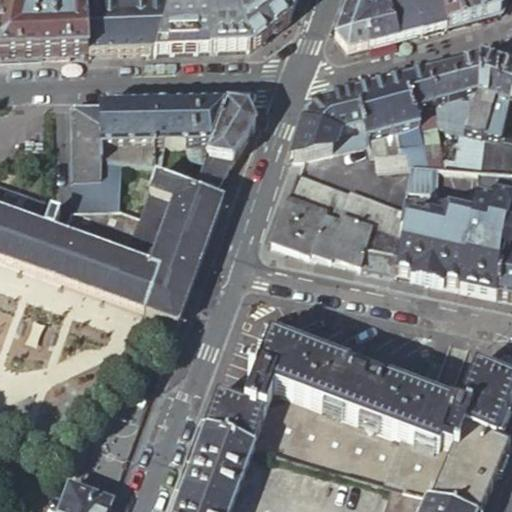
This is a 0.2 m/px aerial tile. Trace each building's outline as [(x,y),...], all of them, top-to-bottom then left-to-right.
[(27,0),(2,0),(0,11),(0,64),(88,61),(87,11),(66,7),(66,15),(56,16),(38,17),(24,17),(27,0)] [(37,2),(30,0),(27,0),(24,17),(38,17),(37,2)] [(40,0),(40,2),(56,5),(66,7),(87,11),(88,0),(40,0)] [(168,8),(162,0),(88,0),(87,11),(168,8)] [(162,0),(168,8),(152,59),(250,55),(289,26),(298,0),(162,0)] [(360,0),(357,10),(371,15),(377,0),(360,0)] [(386,0),(377,0),(371,15),(368,51),(422,37),(412,0),(408,0),(388,5),(386,0)] [(412,0),(422,37),(446,31),(438,0),(412,0)] [(438,0),(446,31),(468,25),(461,0),(438,0)] [(501,16),(507,0),(461,0),(468,25),(501,16)] [(66,7),(56,5),(56,16),(66,15),(66,7)] [(371,15),(357,10),(346,7),(335,41),(348,57),(368,51),(371,15)] [(88,61),(152,59),(168,8),(87,11),(88,61)] [(479,63),(427,77),(437,131),(461,138),(463,139),(477,103),(479,63)] [(498,71),(479,63),(477,103),(463,139),(481,144),(498,71)] [(511,76),(498,71),(481,144),(483,145),(511,150),(511,76)] [(427,77),(402,84),(419,136),(437,131),(427,77)] [(402,84),(385,89),(400,137),(396,138),(399,149),(406,149),(423,148),(419,136),(402,84)] [(385,89),(351,99),(364,147),(396,138),(400,137),(385,89)] [(304,120),(302,128),(337,139),(332,156),(364,150),(364,147),(351,99),(322,106),(321,107),(320,107),(304,120)] [(208,149),(227,108),(156,109),(100,109),(101,150),(101,166),(123,169),(137,171),(159,174),(164,150),(186,150),(182,158),(184,162),(202,166),(208,149)] [(202,166),(191,189),(212,197),(254,126),(248,112),(227,108),(208,149),(202,166)] [(100,109),(72,110),(72,215),(100,217),(101,166),(101,150),(100,109)] [(291,163),(302,161),(332,156),(337,139),(302,128),(291,163)] [(440,149),(437,131),(419,136),(423,148),(423,151),(440,149)] [(456,164),(454,175),(478,176),(483,145),(481,144),(463,139),(461,138),(456,164)] [(511,172),(511,150),(483,145),(478,176),(511,178),(511,172)] [(374,176),(410,173),(406,156),(373,159),(374,176)] [(454,175),(456,164),(443,163),(441,175),(454,175)] [(123,169),(101,166),(100,217),(118,217),(123,169)] [(134,218),(137,171),(123,169),(118,217),(100,217),(99,233),(73,230),(73,236),(142,261),(155,226),(134,218)] [(404,215),(399,243),(393,280),(421,285),(432,218),(428,217),(429,208),(435,208),(435,204),(437,203),(437,198),(437,197),(438,197),(440,175),(410,173),(404,215)] [(437,197),(437,198),(511,203),(511,178),(478,176),(454,175),(441,175),(440,175),(438,197),(437,197)] [(372,232),(399,243),(404,215),(349,195),(348,198),(296,178),(270,248),(309,262),(360,273),(372,232)] [(0,266),(175,330),(223,200),(212,197),(191,189),(170,182),(155,226),(142,261),(73,236),(64,232),(38,223),(44,207),(0,191),(0,266)] [(100,217),(72,215),(69,218),(64,232),(73,236),(73,230),(99,233),(100,217)] [(393,280),(399,243),(372,232),(360,273),(393,280)] [(457,266),(452,291),(463,293),(496,300),(501,262),(503,251),(458,244),(456,266),(457,266)] [(511,252),(503,251),(501,262),(511,263),(511,252)] [(511,263),(501,262),(496,300),(511,303),(511,263)] [(243,408),(215,398),(202,434),(253,452),(390,493),(406,498),(424,502),(426,505),(446,511),(480,511),(505,454),(491,448),(511,396),(511,385),(474,369),(456,412),(287,349),(268,342),(256,373),(253,372),(250,371),(247,379),(253,381),(243,408)] [(230,511),(253,452),(202,434),(172,511),(230,511)] [(108,511),(110,508),(67,492),(62,505),(59,504),(56,511),(108,511)] [(402,511),(406,498),(390,493),(384,511),(402,511)] [(422,511),(426,505),(424,502),(406,498),(402,511),(422,511)]
